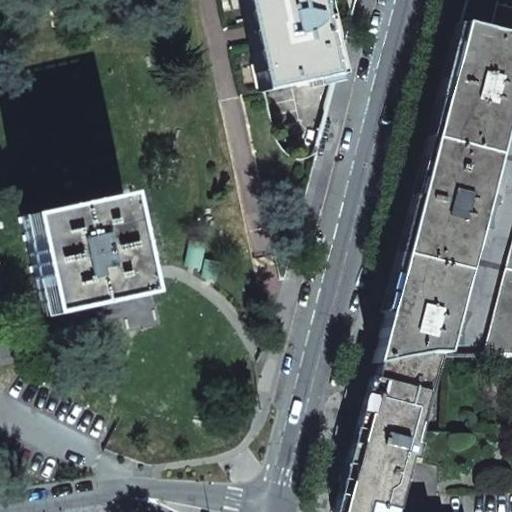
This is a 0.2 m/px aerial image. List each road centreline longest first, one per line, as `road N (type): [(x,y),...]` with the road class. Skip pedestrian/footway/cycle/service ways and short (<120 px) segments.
road 1 (secondary): [(409,0),(272,500)]
road 2 (residential): [(272,500),(138,489),(82,503)]
